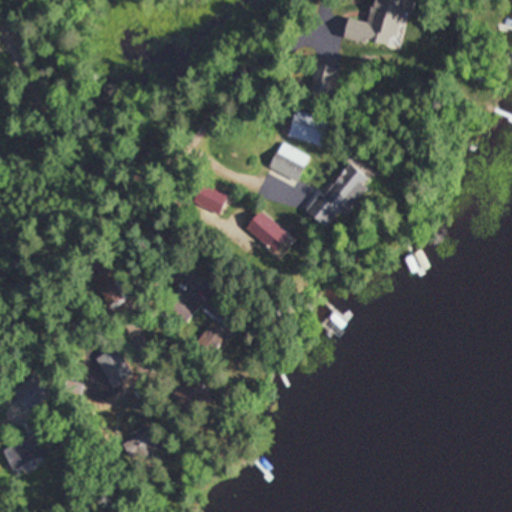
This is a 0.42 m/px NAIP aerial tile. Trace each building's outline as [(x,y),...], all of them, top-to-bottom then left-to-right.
[(348,18),(344,38),(400,50),(410,0),(373,0),(369,22),(348,18)] [(340,71),(317,62),(308,86),(331,95),(340,71)] [(268,164),(294,182),(310,160),(285,142),(268,164)] [(370,182),(348,164),(307,212),(329,231),(370,182)] [(245,229),(279,256),(294,238),(260,211),(245,229)] [(186,324),(200,305),(178,289),(164,308),(186,324)] [(233,330),(219,320),(233,301),(219,290),(204,310),(216,318),(199,341),(215,353),(233,330)] [(323,325),(335,336),(345,325),(333,314),(323,325)] [(38,382),(19,401),(31,413),(50,394),(38,382)] [(147,443),(147,428),(136,429),(137,444),(147,443)] [(4,456),(18,472),(45,449),(32,433),(4,456)]
